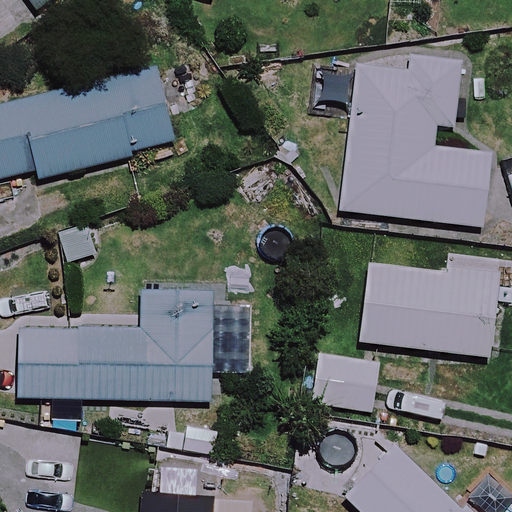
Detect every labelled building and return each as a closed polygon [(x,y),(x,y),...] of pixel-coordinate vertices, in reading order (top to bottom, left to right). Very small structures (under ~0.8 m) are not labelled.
[(50,0),(25,0),(34,12),(50,0)] [(451,129),(455,71),(351,64),(341,216),(478,226),(483,155),(430,152),(432,128),(451,129)] [(169,146),(147,66),(0,106),(0,179),(31,171),(34,182),(169,146)] [(494,277),(367,269),(363,344),(489,352),(494,277)] [(208,387),(245,388),(246,351),(209,350),(210,296),(136,294),(135,332),(23,329),(22,399),(208,404),(208,387)] [(373,362),(311,359),(309,408),(370,411),(373,362)] [(462,511),(393,447),(343,501),(354,511),(462,511)] [(195,472),(159,470),(157,501),(136,500),(135,511),(206,511),(208,502),(193,501),(195,472)]
